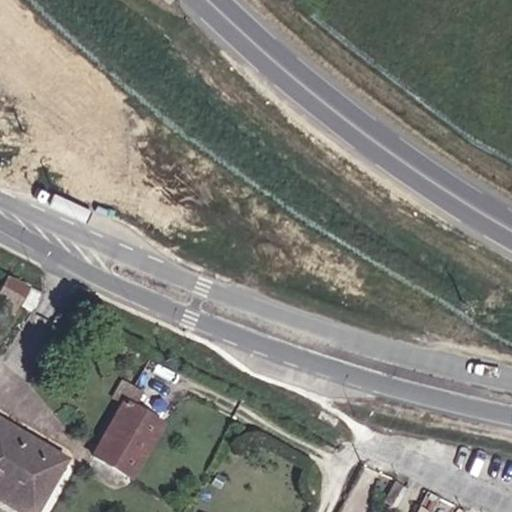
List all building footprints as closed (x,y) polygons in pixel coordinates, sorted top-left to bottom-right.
[(128,479),(160,425),(122,403),(91,457),(128,479)] [(337,420),(321,412),(317,421),(333,428),(337,420)] [(0,506),(10,511),(34,511),(64,461),(0,422),(0,506)] [(391,511),(405,489),(393,482),(382,503),(387,506),(383,511),(391,511)] [(381,511),(383,511),(387,506),(382,503),(378,509),(381,511)]
